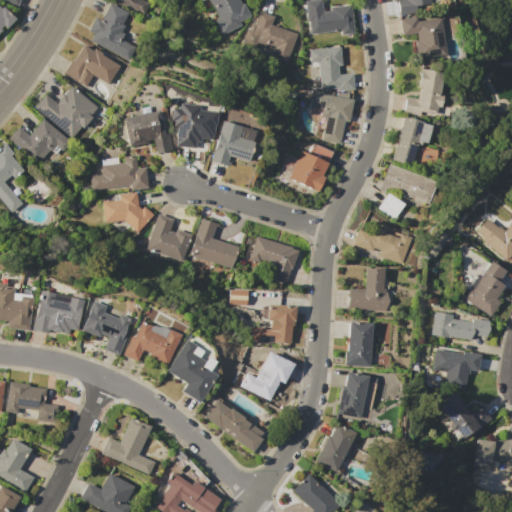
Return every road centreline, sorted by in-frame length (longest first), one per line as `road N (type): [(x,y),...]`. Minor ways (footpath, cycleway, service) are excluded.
road 1 (residential): [(367,0),(374,114),(326,227),(308,409),(241,511)]
road 2 (residential): [(250,500),(138,396),(70,366),(0,355)]
road 3 (residential): [(326,227),(180,181)]
road 4 (residential): [(103,378),(41,511)]
